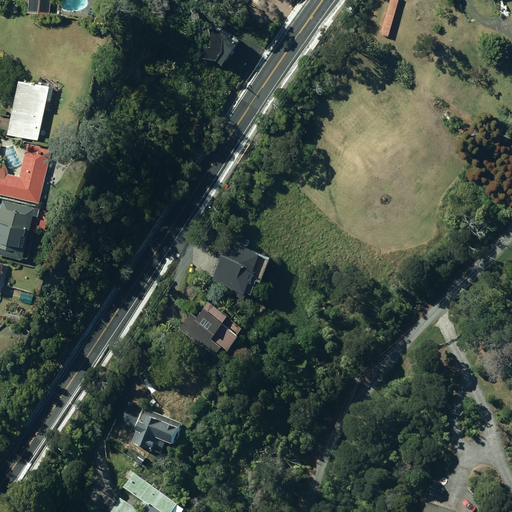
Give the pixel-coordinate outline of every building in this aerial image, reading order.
[(27,0),(26,11),(49,13),(49,0),(27,0)] [(226,1),(244,14),(253,0),(218,0),(218,1),(226,1)] [(388,37),(398,0),(389,0),(380,35),(388,37)] [(211,57),(218,62),(234,39),(219,28),(206,28),(206,45),(201,45),(201,56),(211,57)] [(15,131),(44,137),(55,84),(26,77),(15,131)] [(0,190),(43,201),(53,148),(29,142),(22,174),(0,168),(0,163),(5,142),(0,140),(0,190)] [(0,228),(0,249),(30,256),(40,204),(6,197),(5,202),(0,200),(0,214),(3,215),(0,228)] [(241,286),(244,287),(250,273),(254,274),(263,251),(252,247),(252,246),(222,235),(207,273),(231,282),(228,288),(239,292),(241,286)] [(0,286),(3,287),(8,261),(0,258),(0,286)] [(26,298),(40,302),(42,294),(28,291),(26,298)] [(174,323),(208,348),(214,338),(220,342),(231,326),(215,315),(220,308),(202,295),(198,302),(192,298),(174,323)] [(420,377),(405,360),(399,366),(414,383),(420,377)] [(310,366),(299,386),(312,394),(324,374),(310,366)] [(130,440),(159,452),(162,440),(171,442),(179,421),(145,407),(139,421),(136,419),(141,405),(124,398),(116,419),(131,426),(129,430),(133,432),(130,440)] [(129,454),(140,462),(145,456),(133,449),(129,454)] [(108,511),(167,511),(175,501),(132,471),(121,486),(144,502),(139,510),(119,496),(108,511)] [(420,511),(462,511),(425,499),(420,511)]
